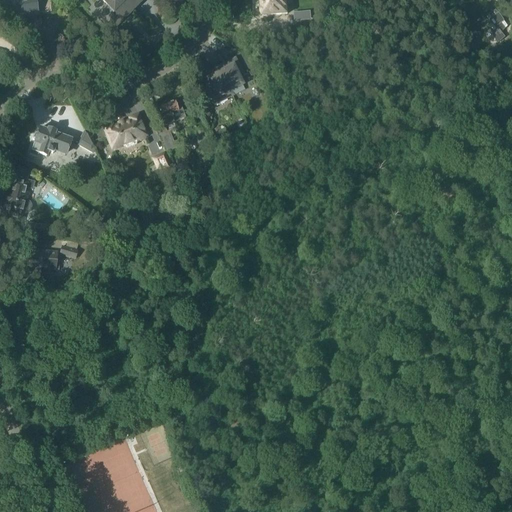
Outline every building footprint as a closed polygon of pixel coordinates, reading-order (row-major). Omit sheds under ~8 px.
[(35,16),(32,0),(0,0),(0,14),(3,16),(9,15),(14,20),(18,19),(18,17),(24,16),(24,17),(25,18),(35,16)] [(98,0),(106,7),(100,13),(100,22),(106,28),(115,28),(138,5),(138,0),(98,0)] [(259,0),(260,2),(261,4),(261,9),(261,11),(261,14),(262,16),(262,17),(287,15),(286,0),(259,0)] [(497,44),(505,38),(501,32),(505,29),(501,23),(503,21),(498,15),(494,10),(486,16),(494,27),(489,30),(497,44)] [(495,45),(489,47),(492,54),(498,51),(495,45)] [(220,74),(230,91),(241,85),(237,76),(241,74),(234,61),(218,69),(220,74)] [(229,92),(230,91),(220,74),(218,69),(217,70),(219,74),(207,80),(212,89),(207,91),(214,105),(225,99),(224,97),(230,94),(229,92)] [(185,118),(178,102),(174,103),(173,102),(159,108),(166,126),(185,118)] [(145,138),(148,137),(138,114),(101,129),(111,152),(122,147),(125,150),(136,146),(136,142),(138,142),(145,140),(145,138)] [(156,131),(165,153),(179,147),(177,141),(173,143),(169,131),(166,132),(164,128),(156,131)] [(220,128),(214,130),(216,136),(222,134),(220,128)] [(33,142),(34,143),(30,152),(31,152),(29,155),(37,158),(38,154),(46,157),(47,153),(52,155),(53,153),(64,157),(70,141),(54,135),(54,133),(47,130),(47,132),(39,129),(36,136),(35,136),(33,137),(32,140),(33,142)] [(77,144),(91,152),(96,149),(88,132),(84,130),(77,144)] [(211,133),(205,135),(208,142),(214,140),(211,133)] [(172,170),(164,153),(150,159),(158,176),(172,170)] [(175,167),(183,186),(192,182),(184,163),(175,167)] [(3,218),(22,223),(24,215),(25,215),(26,214),(28,214),(29,213),(30,211),(31,210),(31,208),(31,206),(31,204),(30,203),(28,201),(30,194),(27,193),(28,189),(33,191),(35,183),(27,181),(29,171),(18,167),(15,179),(13,179),(3,218)] [(187,222),(182,210),(171,215),(176,227),(187,222)] [(47,237),(48,227),(26,225),(26,235),(47,237)] [(75,260),(77,252),(61,248),(59,255),(56,254),(30,252),(28,268),(54,271),(55,259),(59,260),(62,256),(75,260)]
